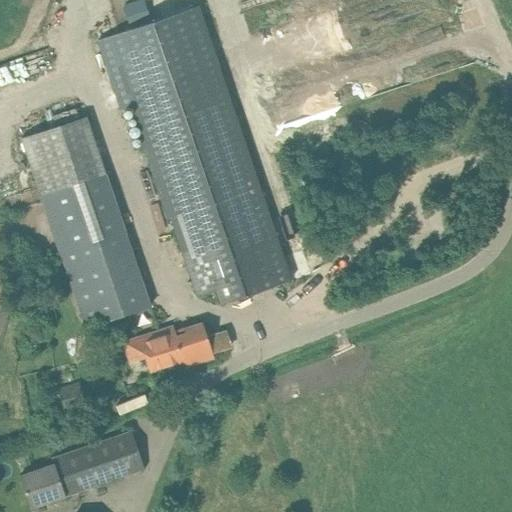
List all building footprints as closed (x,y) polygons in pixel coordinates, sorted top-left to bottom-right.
[(291,280),(218,63),(199,5),(97,41),(110,80),(132,72),(138,90),(129,93),(137,115),(138,114),(168,205),(167,205),(178,238),(197,295),(215,289),(220,304),(291,280)] [(361,94),(365,106),(376,103),(373,91),(361,94)] [(24,137),(86,328),(151,306),(88,115),(24,137)] [(214,358),(202,323),(174,332),(172,325),(121,341),(128,362),(144,357),(149,371),(183,360),(185,367),(214,358)] [(143,469),(139,456),(131,431),(51,458),(53,464),(19,475),(30,508),(124,476),(143,469)]
